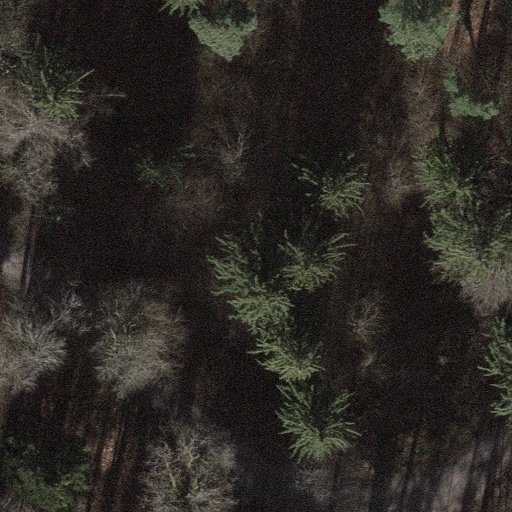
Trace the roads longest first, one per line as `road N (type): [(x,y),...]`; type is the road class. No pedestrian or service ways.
road 1 (track): [(319,511),(0,244)]
road 2 (track): [(511,443),(411,511)]
